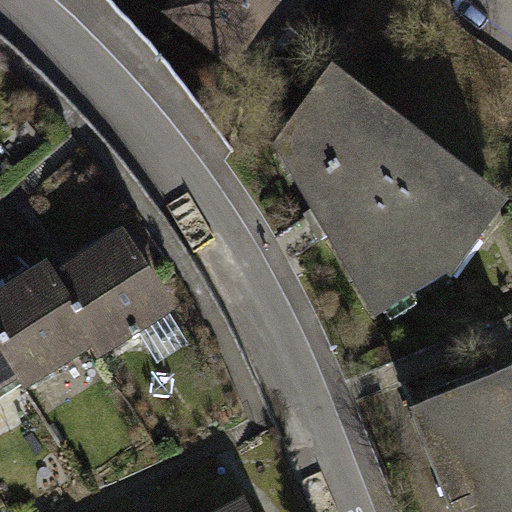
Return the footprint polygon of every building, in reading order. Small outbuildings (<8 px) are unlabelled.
[(313,0),(179,0),(166,19),(256,82),(313,0)] [(281,154),(377,320),(387,314),(397,329),(421,314),(411,299),(451,274),(458,279),(484,247),(477,242),(500,211),(372,114),(375,108),(336,78),(281,154)] [(128,227),(58,272),(102,342),(109,352),(138,334),(157,364),(198,338),(128,227)] [(51,261),(0,293),(0,335),(26,377),(32,386),(102,342),(58,272),(51,261)] [(0,393),(26,377),(0,335),(0,393)] [(511,511),(511,377),(413,416),(451,511),(511,511)] [(260,511),(254,499),(229,511),(260,511)]
